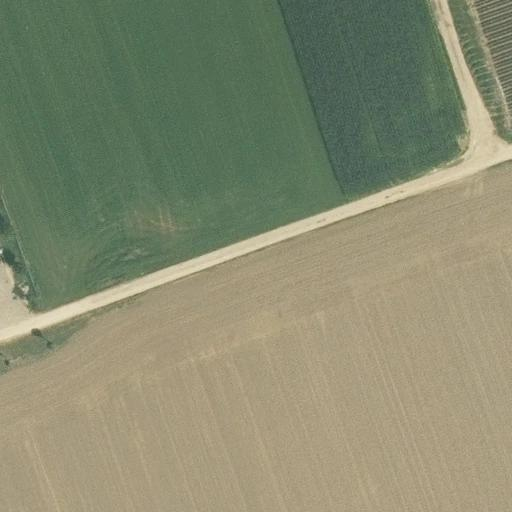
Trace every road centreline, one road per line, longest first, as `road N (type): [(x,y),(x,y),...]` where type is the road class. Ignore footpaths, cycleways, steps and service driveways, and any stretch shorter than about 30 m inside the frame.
road 1 (track): [(511,169),(0,355)]
road 2 (track): [(450,0),(506,171)]
